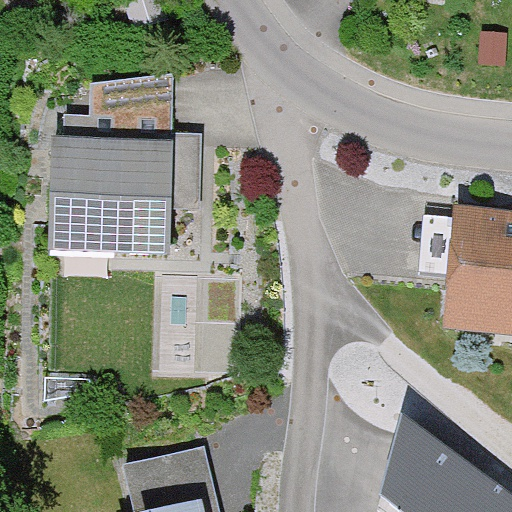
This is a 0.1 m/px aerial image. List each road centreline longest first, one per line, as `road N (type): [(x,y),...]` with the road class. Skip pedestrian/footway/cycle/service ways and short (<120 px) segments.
road 1 (residential): [(279,55),(269,94),(310,314),(294,511)]
road 2 (residential): [(511,135),(328,102),(279,55)]
road 3 (track): [(310,314),(353,315),(511,451)]
